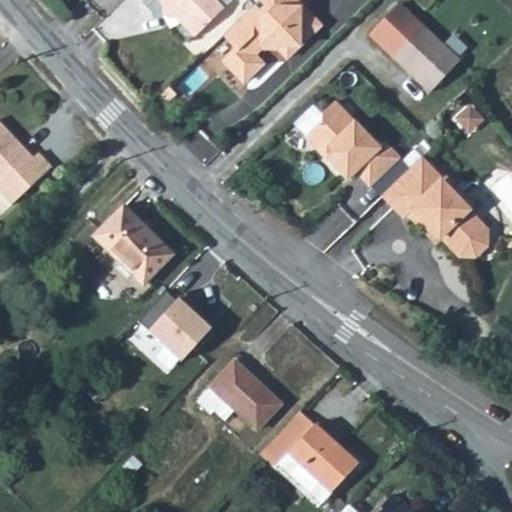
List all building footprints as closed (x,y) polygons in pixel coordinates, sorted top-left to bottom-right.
[(155,0),(162,7),(160,13),(163,17),(168,19),(172,18),(192,38),(223,9),(213,0),(155,0)] [(266,0),(227,39),(240,53),(228,65),(249,86),(267,68),(255,57),(263,49),(281,50),(291,61),(323,29),(308,13),(305,16),(302,13),(303,8),(295,0),(266,0)] [(417,0),(426,9),(435,0),(417,0)] [(371,38),(432,95),(461,64),(400,7),(371,38)] [(469,132),(488,117),(473,99),(455,114),(469,132)] [(371,188),(399,160),(384,145),(379,150),(332,105),(320,117),(320,124),(304,140),(348,183),(356,174),(371,188)] [(23,148),(0,123),(0,188),(0,194),(10,206),(50,168),(38,153),(32,158),(27,163),(18,153),(23,148)] [(23,148),(18,153),(27,163),(32,158),(23,148)] [(442,181),(420,160),(385,195),(408,218),(412,214),(429,232),(433,228),(443,238),(445,236),(464,255),(479,255),(490,244),(489,229),(470,210),(473,207),(460,195),(462,193),(446,177),(442,181)] [(92,236),(105,250),(109,247),(144,283),(172,255),(123,205),(92,236)] [(187,290),(145,334),(175,363),(204,333),(188,317),(201,303),(187,290)] [(212,411),(223,401),(234,411),(256,431),(281,405),(234,362),(196,403),(209,415),(212,411)] [(212,411),(224,422),(234,411),(223,401),(212,411)] [(300,412),(272,441),(260,454),(275,468),(287,455),(314,426),(300,412)] [(314,426),(287,455),(275,468),(318,507),(357,465),(314,426)] [(122,468),(130,476),(141,464),(132,456),(122,468)] [(409,511),(392,495),(376,511),(350,511),(347,509),(343,511),(409,511)]
